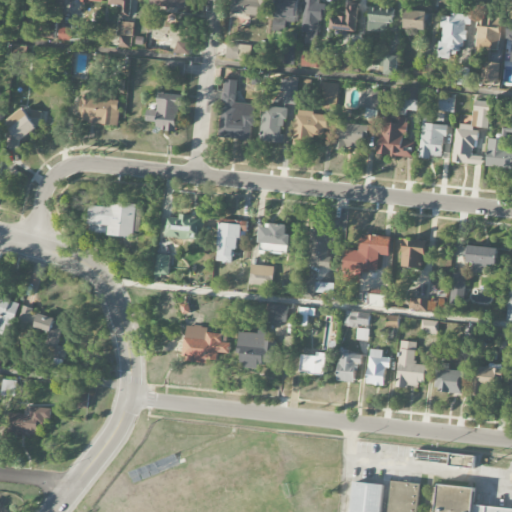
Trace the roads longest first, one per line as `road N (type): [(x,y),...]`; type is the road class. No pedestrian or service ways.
road 1 (residential): [(511,210),(90,164),(56,176),(32,247)]
road 2 (residential): [(511,440),(129,398)]
road 3 (residential): [(0,237),(97,274),(114,298),(130,358),(129,398),(116,430),(54,511)]
road 4 (residential): [(196,176),(214,0)]
